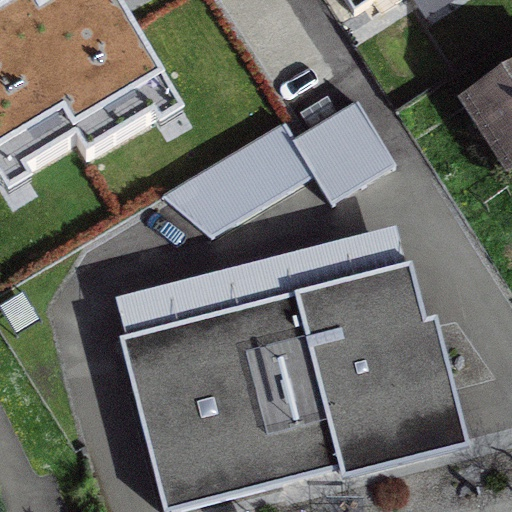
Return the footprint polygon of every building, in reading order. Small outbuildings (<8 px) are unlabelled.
[(32,5),(0,23),(0,194),(6,205),(30,191),(24,181),(77,150),(87,166),(156,126),(160,134),(181,122),(109,0),(79,0),(42,22),(32,5)] [(381,0),(337,0),(351,20),(381,0)] [(511,170),(511,76),(468,104),(511,171),(511,170)] [(290,149),(328,213),(393,174),(355,110),(290,149)] [(197,511),(336,477),(339,487),(466,455),(433,326),(423,328),(409,272),(117,346),(159,511),(197,511)]
